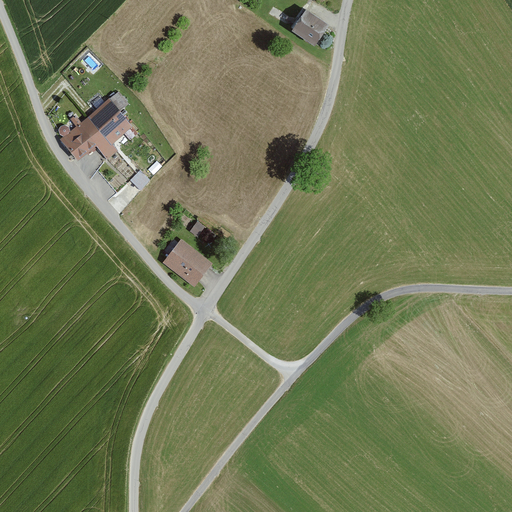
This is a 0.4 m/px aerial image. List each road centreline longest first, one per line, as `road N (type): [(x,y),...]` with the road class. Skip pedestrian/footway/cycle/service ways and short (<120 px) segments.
road 1 (unclassified): [(348,0),(326,115),(144,417),(133,511)]
road 2 (unclassified): [(186,511),(270,404),(368,307),(406,289),(511,292)]
